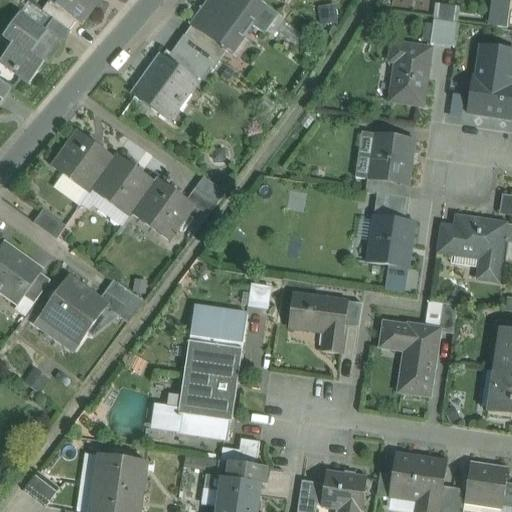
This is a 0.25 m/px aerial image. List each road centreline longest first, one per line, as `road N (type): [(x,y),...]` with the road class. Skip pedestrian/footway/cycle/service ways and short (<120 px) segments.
road 1 (residential): [(511,449),(289,412)]
road 2 (residential): [(0,170),(143,0)]
